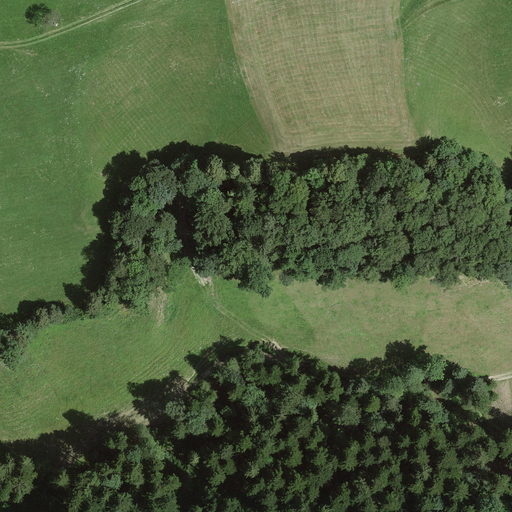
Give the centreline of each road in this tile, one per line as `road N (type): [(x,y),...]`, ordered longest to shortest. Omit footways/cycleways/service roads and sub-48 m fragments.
road 1 (track): [(116,436),(155,427),(237,353),(311,365),(359,387),(511,375)]
road 2 (track): [(511,475),(392,461),(368,476),(384,511)]
road 3 (track): [(136,0),(0,45)]
